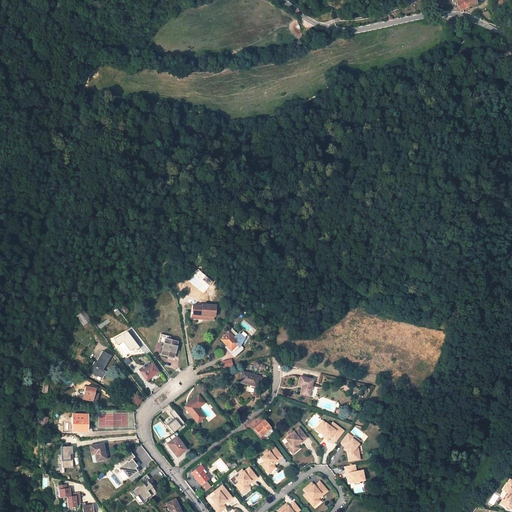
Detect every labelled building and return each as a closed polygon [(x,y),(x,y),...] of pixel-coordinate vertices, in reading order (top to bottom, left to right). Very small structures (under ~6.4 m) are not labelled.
[(458,0),(463,10),(479,3),(478,0),(458,0)] [(494,19),(488,10),(480,14),(483,19),(489,22),(494,19)] [(458,41),(455,27),(443,29),(446,44),(458,41)] [(493,86),(497,89),(505,80),(501,77),(493,86)] [(215,305),(202,304),(202,306),(192,305),(191,318),(200,319),(201,315),(203,315),(215,316),(215,305)] [(76,316),(83,326),(90,320),(83,311),(76,316)] [(115,338),(119,345),(124,342),(131,351),(135,348),(137,350),(141,348),(128,331),(115,338)] [(235,356),(243,349),(228,333),(220,340),(226,346),(235,356)] [(173,358),(177,342),(164,339),(161,355),(173,358)] [(225,348),(234,357),(235,356),(226,346),(225,348)] [(105,372),(102,371),(110,356),(102,351),(99,356),(101,357),(97,364),(94,362),(92,366),(94,367),(91,372),(102,378),(105,372)] [(224,368),(233,365),(231,359),(222,361),(224,368)] [(143,366),(138,370),(145,380),(152,375),(152,376),(158,372),(152,363),(144,368),(143,366)] [(258,380),(259,377),(242,372),(240,382),(256,387),(258,380)] [(301,394),(309,396),(313,380),(300,377),(298,386),(303,387),(301,394)] [(93,393),(94,389),(85,387),(83,397),(77,396),(76,401),(88,404),(88,400),(96,402),(98,394),(93,393)] [(202,400),(198,396),(184,407),(197,423),(204,417),(195,406),(202,400)] [(185,424),(173,410),(169,413),(173,418),(165,425),(170,431),(171,430),(173,433),(185,424)] [(86,415),(72,414),(72,429),(86,429),(86,415)] [(322,420),(317,426),(321,428),(319,430),(324,434),(323,435),(322,436),(327,440),(329,437),(331,434),(336,439),(343,430),(332,422),(329,426),(322,420)] [(270,428),(264,421),(254,429),(260,436),(264,433),(270,428)] [(317,426),(315,429),(323,435),(324,434),(319,430),(321,428),(317,426)] [(267,437),(273,431),(270,428),(264,433),(267,437)] [(284,444),(290,452),(298,447),(295,444),(299,441),(301,443),(306,438),(298,428),(293,432),(291,430),(287,433),(289,436),(284,439),(287,442),(284,444)] [(352,437),(347,433),(340,443),(345,447),(344,447),(348,450),(347,451),(350,454),(351,460),(359,459),(357,448),(355,447),(358,443),(357,443),(359,440),(353,436),(352,437)] [(170,447),(177,456),(186,450),(176,437),(167,444),(169,448),(170,447)] [(97,461),(106,459),(103,443),(90,446),(91,455),(95,454),(96,461),(97,461)] [(73,467),(72,446),(61,446),(62,467),(73,467)] [(260,464),(266,472),(273,466),(271,463),(275,460),(276,462),(282,458),(274,447),(268,452),(267,450),(263,453),(264,455),(260,458),(263,462),(260,464)] [(134,457),(130,452),(117,461),(120,466),(117,468),(120,471),(121,470),(128,478),(137,471),(135,468),(137,466),(131,459),(134,457)] [(344,466),(345,473),(347,473),(349,482),(353,482),(359,480),(363,480),(362,470),(355,471),(354,465),(344,466)] [(191,473),(201,485),(208,479),(204,474),(201,470),(203,469),(201,466),(191,473)] [(234,485),(240,492),(248,486),(246,484),(250,481),(251,483),(257,478),(249,468),(243,472),(242,470),(237,473),(239,475),(235,479),(238,482),(234,485)] [(138,495),(143,502),(150,496),(152,498),(157,494),(150,484),(149,485),(146,482),(147,481),(149,479),(146,475),(138,481),(141,485),(130,493),(134,498),(137,496),(138,495)] [(501,504),(509,509),(511,504),(511,481),(509,479),(505,486),(508,487),(506,491),(507,492),(502,499),(504,500),(501,504)] [(303,495),(310,504),(317,499),(315,497),(319,493),(321,495),(327,491),(319,482),(314,486),(313,485),(309,488),(307,486),(303,489),(305,493),(303,495)] [(69,489),(66,489),(66,485),(58,486),(60,498),(67,497),(70,497),(70,495),(70,493),(69,489)] [(213,501),(210,504),(216,511),(223,506),(221,503),(225,500),(226,502),(231,498),(222,485),(212,493),(214,495),(210,498),(213,501)] [(70,497),(67,497),(68,507),(76,506),(76,504),(81,503),(80,493),(75,494),(75,496),(70,497)] [(166,504),(169,511),(179,511),(177,507),(178,506),(175,500),(166,504)] [(295,511),(299,510),(293,502),(287,506),(283,509),(282,506),(277,510),(278,511),(295,511)]
